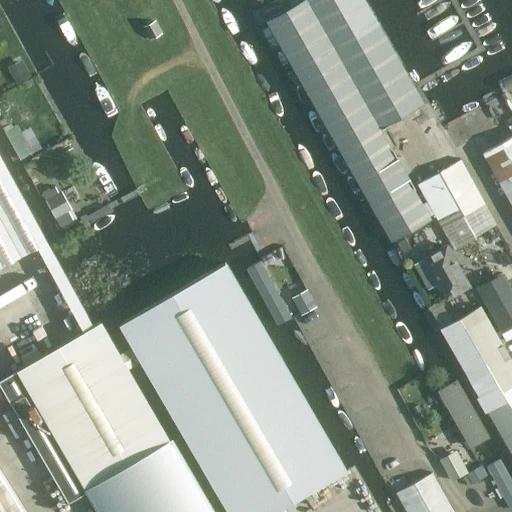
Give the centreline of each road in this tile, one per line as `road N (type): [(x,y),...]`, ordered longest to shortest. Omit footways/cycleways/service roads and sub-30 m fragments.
road 1 (track): [(202,51),(280,207)]
road 2 (track): [(202,51),(132,90),(135,145)]
